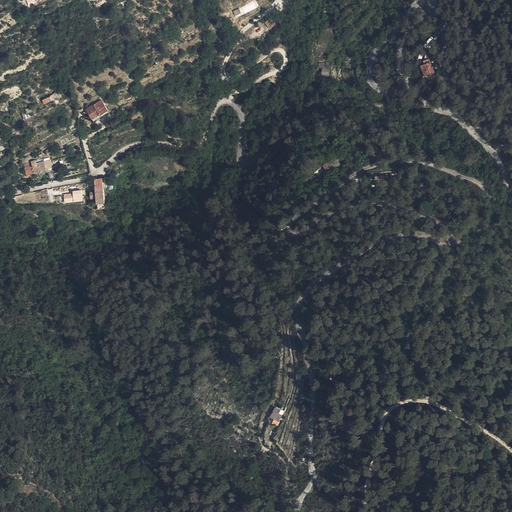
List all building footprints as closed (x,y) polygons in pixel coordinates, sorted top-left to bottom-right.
[(275,24),(270,17),(263,24),(268,30),(275,24)] [(321,75),(329,76),(330,69),(322,68),(321,75)] [(441,79),(436,68),(428,71),(432,83),(441,79)] [(61,91),(60,88),(40,98),(43,103),(50,99),(49,98),(53,96),(53,97),(56,96),(55,94),(61,91)] [(105,99),(86,108),(88,112),(90,111),(95,120),(111,112),(105,99)] [(27,170),(47,164),(46,162),(52,160),(51,156),(39,160),(37,155),(32,157),(33,160),(26,162),(27,170)] [(336,159),(323,164),(325,171),(339,166),(336,159)] [(332,175),(335,179),(352,170),(348,162),(335,169),(337,172),(332,175)] [(50,178),(57,176),(55,170),(49,171),(50,178)] [(105,183),(104,176),(95,177),(96,184),(105,183)] [(99,202),(107,201),(105,183),(96,184),(97,190),(98,195),(99,202)] [(288,414),(283,412),(278,421),(286,426),(289,420),(286,418),(288,414)]
